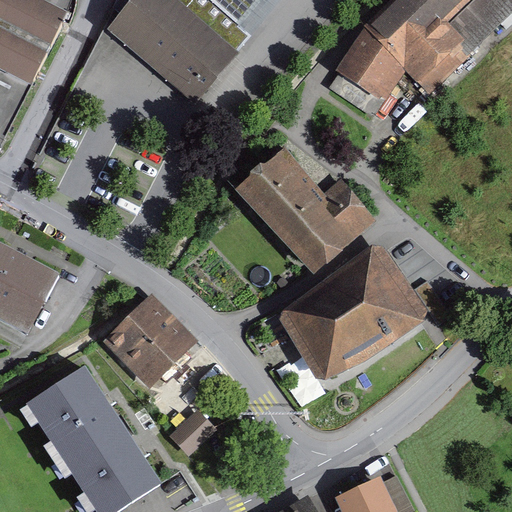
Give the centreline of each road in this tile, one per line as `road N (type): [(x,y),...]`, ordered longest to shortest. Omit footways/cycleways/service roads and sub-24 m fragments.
road 1 (residential): [(0,189),(137,265),(197,314),(311,471)]
road 2 (residential): [(511,315),(418,406),(311,471)]
